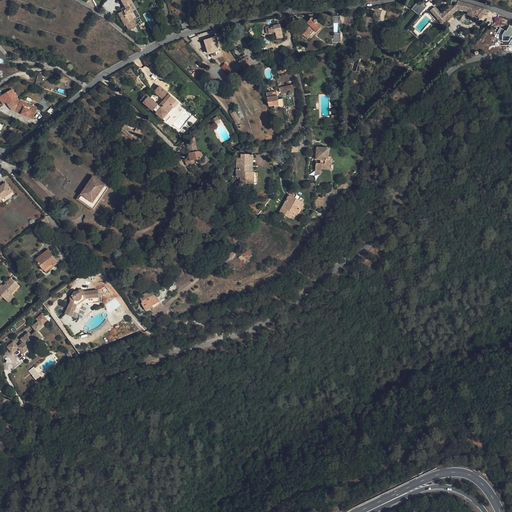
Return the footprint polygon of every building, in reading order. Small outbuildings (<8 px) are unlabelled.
[(140,17),(130,0),(121,0),(126,10),(119,14),(125,25),(140,17)] [(480,19),(487,10),(484,9),(458,1),(457,3),(453,7),(451,5),(441,13),(434,7),(429,11),(440,22),(444,19),(446,22),(453,17),(452,15),(458,9),(467,11),(466,14),(472,18),(474,15),(480,19)] [(419,16),(425,8),(418,2),(411,9),(419,16)] [(376,10),(377,20),(385,19),(384,10),(376,10)] [(311,17),(310,19),(306,22),(299,30),(305,37),(313,29),(316,31),(321,27),(318,24),(317,22),(317,20),(315,19),(313,19),(311,17)] [(283,37),(280,23),(273,25),(273,27),(267,28),(268,33),(275,32),(276,39),(283,37)] [(320,23),(318,24),(321,27),(316,31),(317,33),(324,28),(320,23)] [(502,40),(501,40),(511,45),(511,28),(508,26),(506,31),(500,27),(495,37),(502,40)] [(216,54),(213,38),(204,40),(206,51),(209,51),(210,55),(216,54)] [(272,55),(271,58),(271,59),(272,60),(272,61),(273,62),(275,62),(276,62),(278,61),(279,59),(279,58),(279,57),(278,55),(276,54),(274,54),(273,55),(272,55)] [(252,67),(246,57),(238,62),(245,73),(252,67)] [(221,68),(229,74),(232,70),(224,63),(221,68)] [(268,105),(269,110),(290,107),(289,103),(295,102),(294,93),(296,93),(295,86),(281,88),(281,91),(277,92),(278,97),(273,98),(272,92),(266,92),(266,95),(268,105)] [(146,95),(141,101),(150,108),(152,107),(154,109),(153,110),(167,122),(171,117),(167,113),(173,107),(171,105),(175,100),(159,87),(155,92),(164,100),(159,106),(146,95)] [(12,90),(2,96),(7,103),(11,110),(15,111),(15,110),(19,111),(22,113),(21,114),(31,118),(33,114),(35,114),(38,109),(20,101),(17,99),(12,90)] [(241,121),(235,111),(230,113),(237,124),(241,121)] [(143,126),(139,124),(134,131),(124,124),(120,128),(121,129),(121,130),(123,133),(123,134),(129,138),(133,137),(136,139),(143,126)] [(197,151),(194,139),(190,139),(191,143),(187,144),(190,158),(185,159),(186,166),(195,164),(194,160),(198,159),(199,159),(200,159),(201,157),(202,156),(202,154),(201,153),(200,152),(199,151),(197,151)] [(315,162),(315,169),(321,170),(321,168),(329,168),(330,158),(325,158),(325,155),(327,155),(328,147),(317,146),(316,158),(320,158),(320,162),(315,162)] [(254,183),(254,172),(254,169),(252,169),(253,154),(240,154),(240,158),(236,158),(235,177),(240,177),(239,184),(254,184),(254,183)] [(202,166),(209,160),(205,156),(198,162),(202,166)] [(92,209),(107,187),(92,177),(77,198),(92,209)] [(0,207),(5,199),(15,190),(8,182),(0,188),(0,207)] [(5,199),(7,202),(18,193),(15,190),(5,199)] [(278,212),(289,219),(293,214),(296,216),(303,204),(289,195),(278,212)] [(324,207),(324,198),(315,198),(315,207),(324,207)] [(272,258),(289,237),(277,228),(260,249),(272,258)] [(296,240),(290,246),(294,250),(281,264),(276,268),(282,275),(310,245),(300,235),(295,238),(296,240)] [(294,250),(290,246),(288,244),(276,259),(281,264),(294,250)] [(36,259),(44,270),(51,264),(53,265),(57,261),(48,250),(36,259)] [(51,264),(44,270),(47,273),(59,263),(57,261),(53,265),(51,264)] [(11,277),(3,286),(2,287),(0,286),(0,285),(0,298),(2,297),(5,299),(11,293),(14,290),(16,291),(20,287),(11,277)] [(65,313),(72,317),(77,305),(86,298),(99,297),(98,289),(85,291),(80,289),(79,290),(75,290),(72,292),(71,294),(71,296),(69,296),(70,302),(65,313)] [(154,295),(152,290),(139,296),(142,302),(141,303),(145,311),(153,307),(152,306),(159,302),(156,295),(154,295)] [(11,293),(5,299),(8,302),(14,295),(13,294),(11,293)] [(77,305),(72,317),(76,319),(83,304),(99,302),(99,297),(86,298),(77,305)] [(153,317),(164,309),(160,303),(149,312),(153,317)] [(32,327),(35,330),(41,325),(47,320),(42,314),(36,319),(38,321),(32,327)] [(36,331),(30,336),(28,333),(20,339),(23,342),(17,347),(18,347),(23,353),(28,349),(30,351),(38,344),(36,342),(42,337),(37,331),(36,331)] [(10,351),(17,346),(13,341),(7,347),(10,351)] [(34,380),(39,377),(35,368),(30,371),(34,380)]
